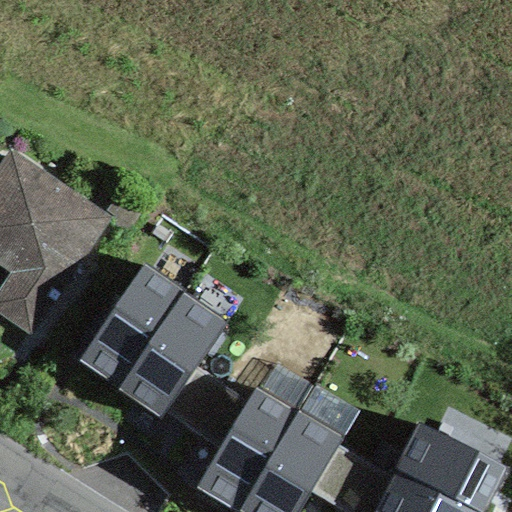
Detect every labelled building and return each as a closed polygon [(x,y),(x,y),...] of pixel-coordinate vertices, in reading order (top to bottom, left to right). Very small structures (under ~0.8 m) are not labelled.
[(0,310),(28,329),(104,218),(13,156),(0,174),(0,257),(16,268),(0,292),(0,310)] [(118,391),(120,392),(186,294),(185,293),(186,292),(145,264),(96,337),(79,362),(119,389),(118,391)] [(227,322),(186,294),(120,392),(161,420),(167,412),(172,415),(194,430),(225,384),(198,366),(227,322)] [(241,511),(301,411),(299,410),(299,412),(257,387),(249,401),(225,384),(194,430),(221,448),(209,467),(197,489),(235,511),(241,511)] [(344,437),(301,411),(241,511),(299,511),(312,491),(324,498),(334,504),(362,458),(340,445),(344,437)] [(419,423),(396,468),(482,511),(485,511),(496,491),(508,469),(419,423)] [(482,511),(396,468),(395,469),(397,470),(394,476),(362,458),(334,504),(347,511),(482,511)]
